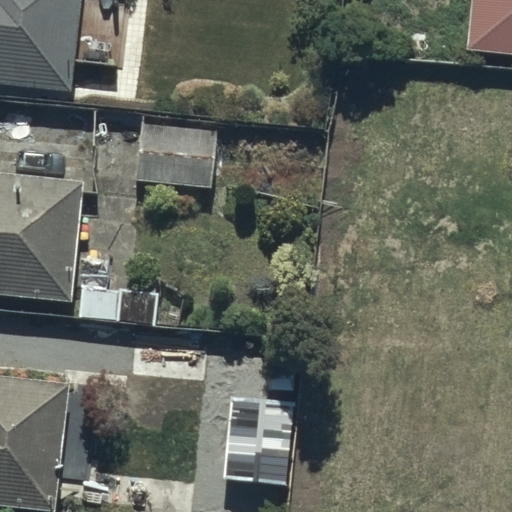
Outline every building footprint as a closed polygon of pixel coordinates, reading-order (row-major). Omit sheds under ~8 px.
[(0,0),(0,83),(71,91),(80,0),(0,0)] [(511,0),(476,0),(472,49),(511,52),(511,0)] [(112,253),(79,250),(85,182),(0,174),(0,292),(74,300),(73,315),(158,322),(161,291),(109,287),(112,253)] [(209,330),(87,325),(85,373),(208,377),(209,330)] [(0,502),(58,508),(70,383),(0,376),(0,502)]
